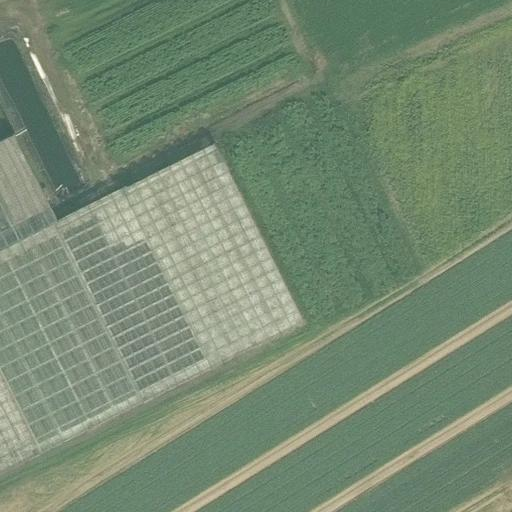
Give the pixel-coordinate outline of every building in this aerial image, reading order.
[(256,0),(213,0),(64,75),(79,105),(263,14),(256,0)] [(265,17),(81,109),(96,139),(280,48),(265,17)] [(283,50),(98,143),(113,174),(299,82),(283,50)] [(0,252),(53,226),(57,224),(14,136),(0,143),(0,252)] [(214,145),(123,191),(212,370),(304,325),(214,145)] [(57,224),(53,226),(143,405),(212,370),(123,191),(57,224)] [(53,226),(0,252),(0,375),(40,456),(143,405),(53,226)] [(0,375),(0,476),(40,456),(0,375)]
